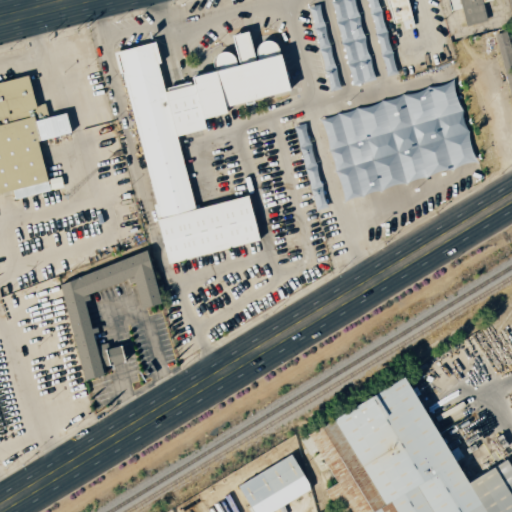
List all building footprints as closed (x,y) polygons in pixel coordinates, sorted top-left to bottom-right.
[(401,21),(403,29),(413,27),(405,0),(385,0),(391,23),(401,21)] [(485,21),(481,2),(490,0),(447,0),(450,10),(460,8),(464,25),(485,21)] [(511,96),(494,34),(506,30),(511,50),(511,96)] [(113,54),(118,74),(122,73),(155,203),(151,205),(166,264),(169,263),(169,267),(177,266),(176,261),(257,238),(246,197),(195,209),(176,138),(204,129),(202,121),(226,114),(224,107),(244,102),(245,106),(253,104),(251,99),(287,90),(278,54),(277,47),(272,41),(266,41),(262,43),(258,45),(256,49),(254,53),(255,61),(247,33),(231,37),(238,65),(234,67),(232,58),(227,54),(221,54),(217,54),(214,57),(212,61),(211,65),(212,69),(213,73),(190,79),(190,83),(164,89),(156,63),(159,59),(153,43),(113,54)] [(452,43),(492,172),(501,168),(500,163),(509,160),(507,154),(498,155),(465,38),(452,43)] [(0,86),(0,193),(11,191),(13,200),(49,191),(36,142),(70,134),(65,114),(47,119),(43,103),(32,106),(26,80),(0,86)] [(458,92),(435,98),(447,146),(470,140),(458,92)] [(158,302),(145,254),(53,281),(82,383),(109,375),(107,369),(128,363),(121,341),(110,344),(109,340),(95,344),(91,332),(98,330),(96,324),(91,326),(83,298),(87,297),(85,290),(128,278),(129,281),(136,279),(144,306),(158,302)] [(511,511),(511,471),(506,460),(459,484),(404,379),(297,435),(307,455),(313,452),(331,486),(323,490),(330,503),(335,500),(341,511),(347,509),(348,511),(511,511)] [(250,511),(269,511),(309,490),(289,455),(235,485),(250,511)]
